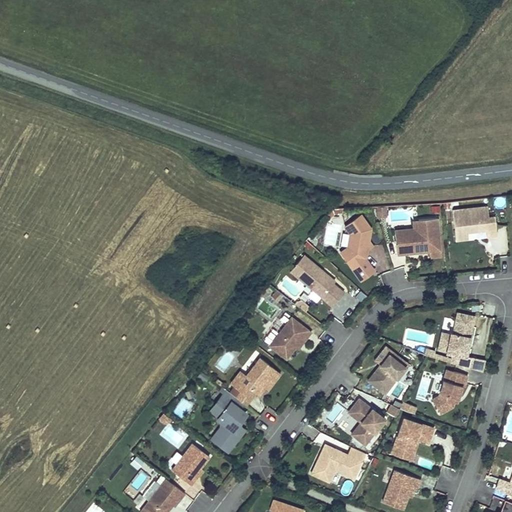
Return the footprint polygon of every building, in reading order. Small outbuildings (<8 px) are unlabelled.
[(494,234),(492,216),(485,216),(484,205),(449,209),(453,239),(465,238),(464,230),(483,228),(484,236),(494,234)] [(366,239),(368,228),(358,214),(342,225),(347,233),(345,246),(348,250),(341,255),(358,279),(371,270),(362,257),(363,257),(364,248),(362,245),(363,242),(366,239)] [(437,255),(434,216),(415,218),(416,232),(401,233),(401,228),(391,229),(394,253),(419,251),(419,249),(426,248),(426,250),(427,256),(437,255)] [(416,232),(415,218),(410,219),(411,227),(401,228),(401,233),(416,232)] [(348,250),(345,246),(338,251),(341,255),(348,250)] [(330,283),(318,272),(320,270),(301,254),(287,270),(329,306),(341,292),(330,283)] [(332,280),(320,270),(318,272),(330,283),(332,280)] [(462,356),(471,315),(453,312),(449,333),(446,332),(446,333),(443,350),(442,352),(449,353),(447,361),(465,367),(467,357),(462,356)] [(293,346),(300,336),(302,338),(308,331),(288,316),(267,345),(277,353),(283,358),(293,346)] [(443,350),(446,333),(438,331),(434,348),(443,350)] [(295,348),(302,338),(300,336),(293,346),(295,348)] [(382,393),(402,366),(385,353),(377,364),(378,365),(372,373),(371,372),(365,380),(382,393)] [(268,385),(278,373),(257,357),(243,375),(239,381),(236,378),(230,385),(238,391),(234,397),(237,400),(240,402),(244,405),(253,393),(256,395),(262,387),(265,383),(268,385)] [(448,381),(451,371),(444,368),(440,379),(448,381)] [(239,381),(243,375),(238,370),(228,383),(230,385),(236,378),(239,381)] [(451,401),(452,397),(455,398),(459,385),(461,386),(465,374),(451,371),(448,381),(440,379),(436,395),(429,398),(437,412),(450,406),(451,401)] [(231,405),(233,403),(234,404),(237,400),(234,397),(224,390),(209,409),(218,416),(219,427),(215,431),(230,443),(241,430),(235,424),(243,414),(236,408),(231,405)] [(182,419),(193,405),(183,397),(172,411),(182,419)] [(362,444),(382,418),(356,398),(348,407),(361,417),(358,421),(359,422),(350,434),(362,444)] [(236,408),(240,402),(237,400),(234,404),(233,403),(231,405),(236,408)] [(405,402),(403,408),(414,412),(416,406),(405,402)] [(335,422),(343,406),(336,403),(328,418),(335,422)] [(361,417),(348,407),(345,411),(358,421),(361,417)] [(425,441),(430,427),(401,417),(391,445),(411,452),(414,442),(412,441),(413,437),(415,438),(425,441)] [(358,421),(348,433),(350,434),(359,422),(358,421)] [(169,422),(159,435),(178,449),(188,436),(169,422)] [(230,443),(215,431),(210,438),(225,450),(230,443)] [(196,470),(207,456),(190,443),(169,470),(188,485),(194,478),(192,476),(196,470)] [(351,478),(362,452),(348,446),(345,454),(339,451),(337,454),(334,452),(332,448),(322,443),(312,464),(319,467),(315,476),(326,481),(331,469),(351,478)] [(408,459),(411,452),(391,445),(388,452),(408,459)] [(138,468),(144,459),(136,454),(130,463),(138,468)] [(315,476),(319,467),(312,464),(308,473),(315,476)] [(511,465),(506,482),(496,478),(493,487),(511,494),(511,465)] [(405,495),(409,484),(412,486),(415,487),(418,478),(391,469),(380,501),(400,508),(405,495)] [(331,482),(337,484),(341,474),(335,472),(331,482)] [(172,506),(182,493),(164,479),(159,485),(138,511),(137,511),(164,511),(170,505),(172,506)] [(341,492),(347,495),(352,482),(346,479),(341,492)] [(298,511),(300,509),(270,499),(267,509),(269,510),(268,511),(298,511)] [(511,511),(511,503),(501,499),(496,511),(511,511)]
